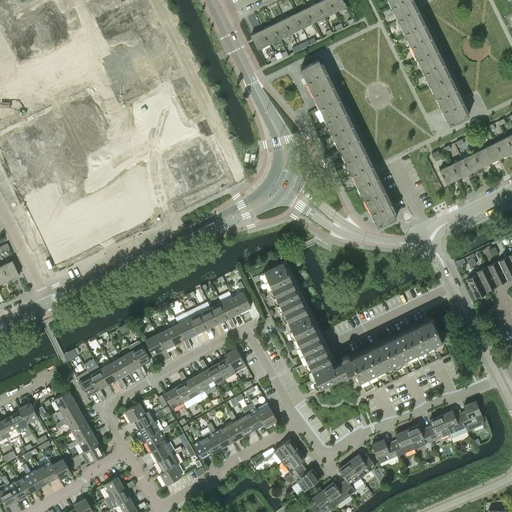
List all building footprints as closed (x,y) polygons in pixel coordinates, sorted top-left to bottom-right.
[(135,0),(125,5),(134,23),(144,19),(135,0)] [(147,0),(134,0),(135,0),(144,19),(154,14),(147,0)] [(324,17),(335,12),(329,0),(322,0),(317,3),(324,17)] [(329,0),(335,12),(346,7),(346,6),(343,0),(329,0)] [(388,0),(404,33),(450,125),(468,117),(410,0),(388,0)] [(313,23),(324,17),(317,3),(306,8),(313,23)] [(125,5),(115,10),(124,28),(134,23),(125,5)] [(43,7),(33,12),(42,30),(52,25),(43,7)] [(295,14),(302,28),(313,23),(306,8),(295,14)] [(115,10),(105,14),(114,33),(124,28),(115,10)] [(33,12),(24,16),(33,34),(42,30),(33,12)] [(105,14),(96,19),(105,37),(114,33),(105,14)] [(291,34),(302,28),(295,14),(284,19),(291,34)] [(24,16),(15,20),(24,39),(33,34),(24,16)] [(96,19),(85,24),(94,42),(105,37),(96,19)] [(273,24),(280,39),(291,34),(284,19),(273,24)] [(15,20),(6,25),(14,43),(24,39),(15,20)] [(340,22),(334,26),(336,31),(343,28),(340,22)] [(269,44),(280,39),(273,24),(262,30),(269,44)] [(6,25),(0,27),(0,36),(5,48),(14,43),(6,25)] [(258,50),(269,44),(262,30),(250,35),(258,50)] [(162,31),(144,40),(149,51),(167,42),(162,31)] [(167,42),(149,51),(153,60),(172,51),(167,42)] [(46,52),(42,53),(47,63),(66,55),(61,44),(56,46),(51,49),(46,52)] [(108,58),(103,60),(108,71),(117,66),(122,75),(132,70),(123,50),(118,53),(113,55),(108,58)] [(172,51),(153,60),(158,70),(177,61),(172,51)] [(66,55),(47,63),(52,73),(70,64),(66,55)] [(300,68),(371,214),(378,227),(396,218),(325,73),(318,60),(300,68)] [(177,61),(158,70),(163,80),(171,76),(181,71),(177,61)] [(70,64),(52,73),(57,83),(75,74),(70,64)] [(126,85),(117,89),(122,100),(142,90),(132,70),(122,75),(126,85)] [(181,71),(171,76),(177,89),(188,84),(181,71)] [(75,74),(57,83),(61,93),(80,84),(75,74)] [(80,84),(61,93),(66,102),(84,93),(80,84)] [(188,84),(177,89),(184,103),(194,98),(188,84)] [(4,93),(0,94),(0,106),(8,103),(4,93)] [(84,93),(66,102),(71,112),(89,103),(84,93)] [(194,98),(184,103),(191,117),(201,112),(194,98)] [(8,103),(0,106),(0,118),(13,112),(8,103)] [(89,103),(71,112),(76,122),(94,113),(89,103)] [(13,112),(0,118),(0,131),(18,123),(13,112)] [(30,124),(0,138),(0,150),(14,181),(17,180),(24,194),(33,190),(32,188),(54,178),(36,141),(38,140),(30,124)] [(203,135),(136,167),(154,206),(222,174),(203,135)] [(502,157),(511,152),(511,150),(506,137),(495,143),(502,157)] [(483,148),(491,163),(502,157),(495,143),(483,148)] [(480,168),(491,163),(483,148),(472,154),(480,168)] [(461,159),(469,174),(480,168),(472,154),(461,159)] [(457,179),(469,174),(461,159),(450,164),(457,179)] [(439,170),(446,185),(457,179),(450,164),(439,170)] [(54,186),(26,199),(56,262),(125,229),(106,190),(66,210),(54,186)] [(511,263),(508,255),(498,261),(507,280),(511,277),(511,263)] [(1,266),(8,281),(19,275),(12,260),(1,266)] [(498,261),(487,266),(496,285),(507,280),(498,261)] [(441,340),(431,320),(351,360),(349,358),(336,364),(338,367),(335,369),(283,262),(264,272),(307,361),(296,367),(300,376),(312,370),(315,377),(303,383),(308,392),(342,375),(343,376),(344,377),(345,377),(347,376),(348,375),(348,374),(348,373),(354,369),(365,392),(374,387),(369,375),(441,340)] [(475,272),(476,274),(477,274),(485,290),(486,290),(496,285),(487,266),(475,272)] [(476,274),(466,279),(470,287),(466,289),(471,298),(474,296),(475,298),(487,292),(486,290),(485,290),(477,274),(476,274)] [(251,307),(243,292),(232,297),(239,313),(251,307)] [(239,313),(232,297),(221,303),(229,318),(231,317),(239,313)] [(229,318),(221,303),(210,308),(218,323),(227,319),(229,323),(233,321),(231,317),(229,318)] [(218,323),(210,308),(200,313),(207,328),(209,327),(218,323)] [(207,328),(200,313),(189,318),(196,334),(205,329),(207,334),(211,332),(209,327),(207,328)] [(196,334),(189,318),(178,324),(185,339),(187,338),(196,334)] [(185,339),(178,324),(167,329),(174,344),(183,340),(185,345),(189,343),(187,338),(185,339)] [(123,325),(118,328),(121,334),(127,331),(123,325)] [(167,329),(156,334),(163,350),(165,349),(174,344),(167,329)] [(164,355),(168,353),(165,349),(163,350),(156,334),(145,340),(152,355),(162,351),(164,355)] [(139,340),(128,346),(131,351),(139,366),(141,365),(150,360),(142,345),(139,340)] [(74,348),(63,354),(67,361),(77,356),(74,348)] [(234,369),(235,372),(246,366),(236,348),(224,354),(226,358),(227,357),(233,369),(234,369)] [(139,366),(131,351),(120,357),(129,372),(137,367),(140,372),(144,369),(141,365),(139,366)] [(129,372),(120,357),(110,363),(118,378),(120,377),(129,372)] [(227,357),(226,358),(216,363),(224,378),(235,372),(234,369),(233,369),(227,357)] [(93,359),(84,364),(87,370),(87,371),(98,390),(100,389),(108,384),(100,369),(97,365),(93,359)] [(118,378),(110,363),(100,369),(108,384),(117,379),(119,383),(123,381),(120,377),(118,378)] [(205,364),(201,366),(204,370),(206,369),(214,384),(224,378),(216,363),(208,368),(205,364)] [(206,369),(204,370),(195,375),(204,390),(214,384),(206,369)] [(100,389),(98,390),(87,371),(76,377),(87,396),(96,391),(98,395),(102,393),(100,389)] [(184,376),(180,378),(183,382),(185,381),(197,402),(207,396),(204,390),(195,375),(187,380),(184,376)] [(183,382),(174,387),(183,402),(186,408),(197,402),(185,381),(183,382)] [(183,402),(174,387),(163,393),(172,408),(183,402)] [(54,399),(60,410),(75,401),(69,390),(54,399)] [(466,412),(461,415),(465,426),(467,431),(484,424),(482,419),(483,418),(475,400),(463,405),(465,410),(466,412)] [(66,420),(81,412),(75,401),(60,410),(65,418),(60,421),(63,425),(67,422),(66,420)] [(27,423),(38,417),(30,402),(19,408),(20,411),(21,411),(27,423)] [(145,412),(148,411),(144,404),(141,406),(139,402),(124,410),(130,422),(134,420),(133,419),(145,413),(145,412)] [(252,402),(242,408),(245,414),(254,429),(263,423),(264,423),(257,412),(258,411),(256,408),(255,408),(252,402)] [(256,408),(258,411),(257,412),(264,423),(263,423),(265,427),(277,420),(266,402),(256,408)] [(42,406),(37,409),(43,419),(47,416),(42,406)] [(440,415),(448,433),(450,438),(467,431),(465,426),(461,415),(455,417),(452,410),(440,415)] [(20,411),(10,416),(17,432),(29,426),(27,423),(21,411),(20,411)] [(148,411),(145,412),(145,413),(133,419),(134,420),(139,430),(154,422),(148,411)] [(72,431),(87,422),(81,412),(66,420),(67,422),(72,431)] [(230,417),(233,421),(235,420),(243,435),(254,429),(245,414),(237,419),(234,415),(230,417)] [(426,429),(431,440),(448,433),(440,415),(429,420),(432,427),(426,429)] [(1,421),(0,418),(0,423),(7,437),(9,441),(20,436),(17,432),(10,416),(1,421)] [(154,422),(139,430),(145,440),(160,432),(159,430),(163,428),(158,419),(154,422)] [(235,420),(233,421),(224,426),(233,441),(243,435),(235,420)] [(74,446),(79,443),(78,441),(93,433),(87,422),(72,431),(77,439),(72,442),(74,446)] [(406,429),(414,448),(431,440),(426,429),(421,431),(418,424),(406,429)] [(209,429),(210,430),(212,433),(214,432),(222,447),(233,441),(224,426),(216,431),(213,427),(209,429)] [(166,431),(163,427),(163,428),(159,430),(160,432),(145,440),(151,451),(166,442),(161,434),(166,431)] [(392,443),(397,455),(414,448),(406,429),(395,434),(397,441),(392,443)] [(201,435),(203,438),(212,453),(222,447),(214,432),(212,433),(210,430),(201,435)] [(78,441),(79,443),(84,451),(99,443),(93,433),(78,441)] [(201,459),(212,453),(203,438),(192,444),(201,459)] [(255,466),(263,461),(264,462),(272,456),(277,463),(281,461),(297,449),(289,439),(264,457),(261,453),(251,461),(255,466)] [(379,462),(397,455),(392,443),(386,446),(383,439),(371,444),(379,462)] [(172,453),(171,451),(166,442),(151,451),(157,461),(172,453)] [(105,454),(99,443),(84,451),(80,453),(87,464),(90,462),(90,463),(105,454)] [(177,452),(175,448),(171,451),(172,453),(157,461),(163,471),(163,472),(175,465),(175,466),(178,464),(173,455),(177,452)] [(297,449),(281,461),(292,476),(302,468),(299,463),(305,459),(297,449)] [(358,454),(348,461),(360,477),(375,466),(368,456),(363,460),(358,454)] [(62,458),(52,464),(51,464),(58,476),(59,480),(71,473),(62,458)] [(50,461),(39,467),(48,482),(58,476),(51,464),(52,464),(50,461)] [(360,477),(348,461),(338,469),(347,481),(342,484),(349,494),(355,490),(350,484),(360,477)] [(163,472),(163,471),(160,473),(166,484),(181,476),(175,466),(175,465),(163,472)] [(195,470),(198,476),(205,471),(202,466),(195,470)] [(24,470),(27,474),(29,473),(37,488),(48,482),(39,467),(31,472),(28,468),(24,470)] [(306,473),(302,468),(292,476),(304,491),(320,479),(312,468),(306,473)] [(29,473),(27,474),(18,479),(27,494),(37,488),(29,473)] [(124,487),(123,485),(118,476),(103,485),(109,496),(124,487)] [(4,483),(6,486),(8,485),(16,500),(27,494),(18,479),(10,484),(7,480),(4,482),(4,483)] [(333,482),(323,489),(334,505),(349,494),(342,484),(337,488),(333,482)] [(0,496),(6,506),(16,500),(8,485),(6,486),(4,483),(0,485),(0,496)] [(109,496),(105,498),(111,508),(115,506),(130,498),(125,489),(129,487),(127,483),(123,485),(124,487),(109,496)] [(307,511),(325,511),(334,505),(323,489),(312,497),(317,503),(307,511)] [(73,504),(75,508),(76,507),(78,511),(92,511),(85,498),(73,504)] [(115,506),(118,511),(128,511),(136,508),(135,506),(130,498),(115,506)]
